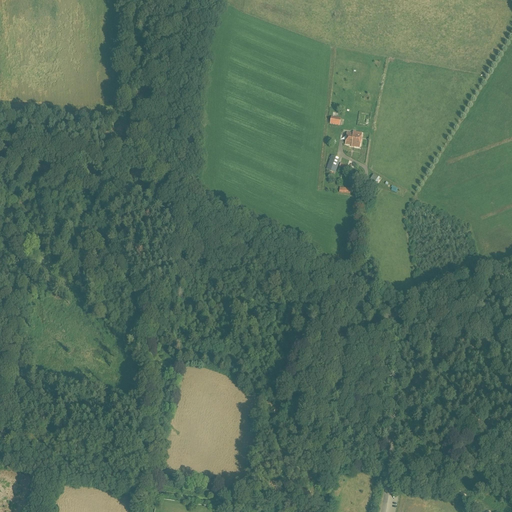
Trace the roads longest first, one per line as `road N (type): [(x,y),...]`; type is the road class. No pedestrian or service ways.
road 1 (tertiary): [(389,314),(350,282),(145,170)]
road 2 (tertiary): [(382,511),(391,431),(389,314)]
road 3 (tertiary): [(145,170),(133,126),(170,0)]
road 4 (unclassified): [(0,148),(116,177),(145,170)]
road 5 (unclassified): [(389,314),(511,270)]
